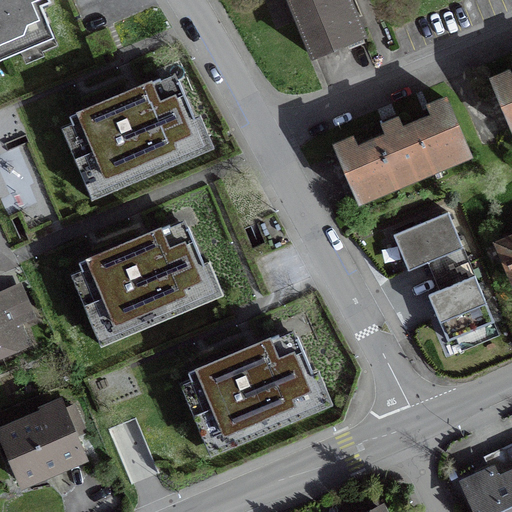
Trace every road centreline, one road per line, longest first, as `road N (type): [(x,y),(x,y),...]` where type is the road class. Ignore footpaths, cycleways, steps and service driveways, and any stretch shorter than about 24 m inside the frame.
road 1 (residential): [(176,0),(416,425)]
road 2 (tertiary): [(202,511),(399,431)]
